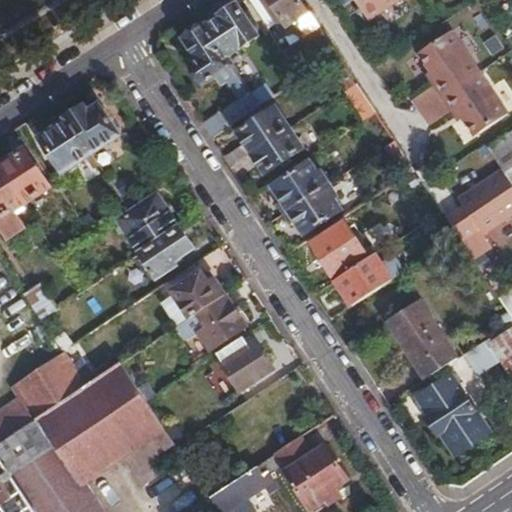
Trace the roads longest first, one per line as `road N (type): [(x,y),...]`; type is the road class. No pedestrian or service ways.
road 1 (residential): [(431,511),(126,36)]
road 2 (residential): [(0,122),(126,36)]
